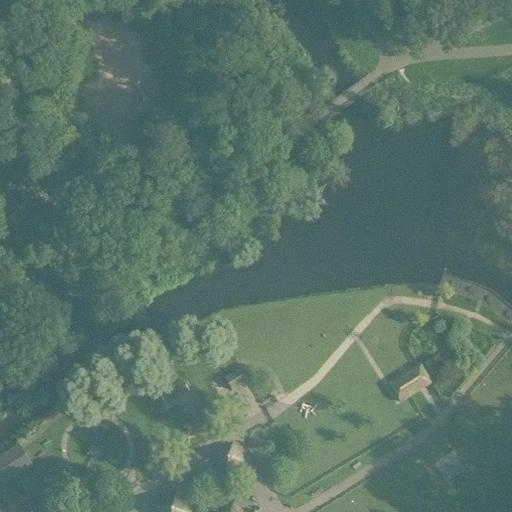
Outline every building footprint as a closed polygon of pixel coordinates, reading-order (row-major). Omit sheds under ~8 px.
[(441,354),(425,362),(431,375),(447,366),(441,354)] [(390,386),(401,403),(432,384),(421,366),(390,386)] [(226,380),(232,391),(249,381),(242,370),(226,380)] [(173,389),(160,396),(166,406),(179,398),(173,389)] [(103,451),(100,446),(95,445),(90,448),(89,454),(92,458),(97,459),(102,456),(103,451)] [(226,474),(244,463),(232,445),(215,456),(226,474)] [(19,483),(26,495),(47,482),(40,471),(19,483)] [(155,511),(191,511),(178,491),(152,507),(155,511)] [(239,511),(233,503),(219,511),(239,511)]
